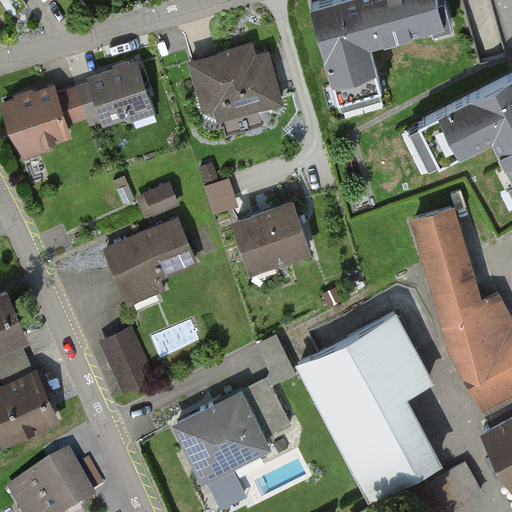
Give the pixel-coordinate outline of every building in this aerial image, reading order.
[(442,0),(313,0),(341,91),(383,78),(371,37),(447,14),(442,0)] [(268,40),(184,64),(203,127),(286,103),(268,40)] [(135,62),(84,77),(99,129),(150,114),(135,62)] [(511,64),(419,110),(443,157),(494,132),(511,167),(511,64)] [(73,82),(0,103),(0,112),(12,155),(88,133),(73,82)] [(224,173),(204,181),(216,212),(237,204),(224,173)] [(171,184),(144,194),(153,216),(179,206),(171,184)] [(296,199),(228,226),(248,275),(316,249),(296,199)] [(451,205),(414,216),(451,343),(487,404),(511,388),(511,319),(500,294),(480,298),(451,205)] [(175,217),(108,247),(135,306),(168,291),(164,282),(197,267),(175,217)] [(5,291),(0,293),(0,350),(27,339),(5,291)] [(403,310),(296,364),(365,502),(447,460),(412,391),(437,378),(403,310)] [(131,326),(97,341),(119,390),(153,375),(131,326)] [(33,368),(0,384),(0,442),(1,444),(57,416),(33,368)] [(276,372),(169,426),(202,491),(309,437),(276,372)] [(511,411),(472,432),(503,491),(511,486),(511,411)] [(71,454),(8,491),(20,511),(71,511),(97,497),(71,454)]
